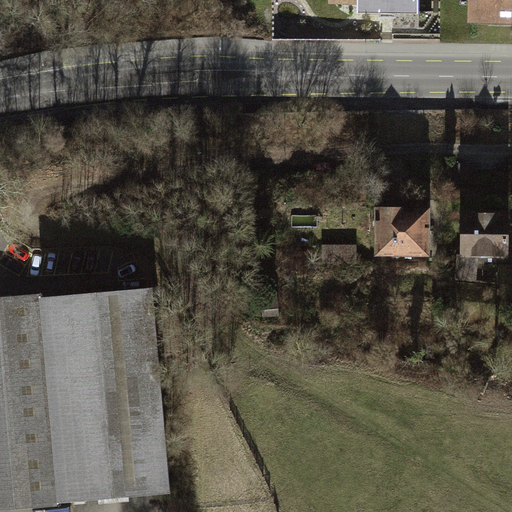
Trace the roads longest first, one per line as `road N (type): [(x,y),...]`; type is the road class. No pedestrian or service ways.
road 1 (track): [(511,148),(323,151),(177,167),(50,188),(34,208),(33,225),(48,234),(168,251),(234,344),(507,511)]
road 2 (primary): [(511,76),(128,80),(0,100)]
